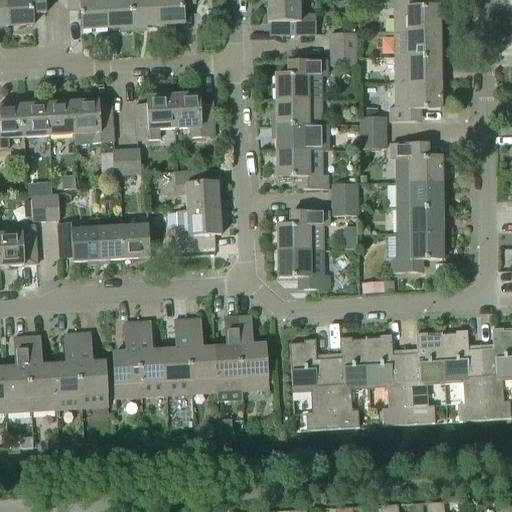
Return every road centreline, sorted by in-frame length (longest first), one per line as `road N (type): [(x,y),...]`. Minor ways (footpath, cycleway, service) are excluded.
road 1 (residential): [(483,305),(483,0)]
road 2 (residential): [(246,288),(0,306)]
road 3 (residential): [(246,288),(278,311),(483,305)]
road 4 (residential): [(0,60),(99,68),(232,59)]
road 5 (residential): [(232,59),(246,288)]
